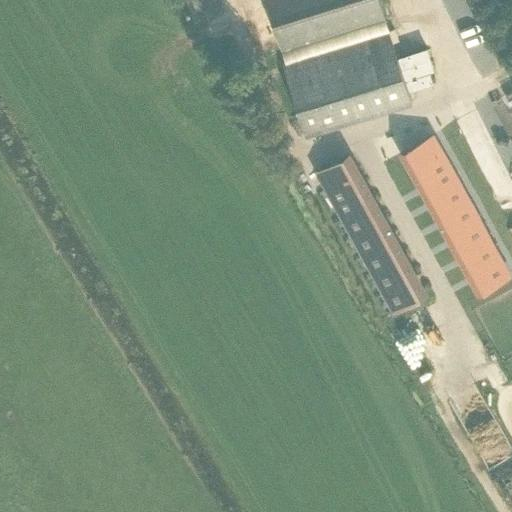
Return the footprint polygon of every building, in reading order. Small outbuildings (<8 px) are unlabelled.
[(267,0),(283,50),(386,18),(379,0),(267,0)] [(389,30),(283,63),(305,133),(411,100),(408,91),(398,58),(389,30)] [(427,49),(398,58),(408,91),(433,84),(430,72),(434,71),(427,49)] [(403,152),(412,169),(440,154),(431,136),(403,152)] [(330,185),(358,170),(349,154),(321,169),(330,185)] [(456,183),(440,154),(412,169),(428,198),(456,183)] [(358,170),(330,185),(347,216),(375,200),(358,170)] [(438,217),(466,202),(456,183),(428,198),(438,217)] [(347,216),(357,234),(385,219),(375,200),(347,216)] [(448,236),(477,220),(466,202),(438,217),(448,236)] [(395,237),(385,219),(357,234),(367,253),(395,237)] [(459,254),(487,239),(477,220),(448,236),(459,254)] [(395,237),(367,253),(377,271),(405,256),(395,237)] [(459,254),(469,273),(497,257),(487,239),(459,254)] [(405,256),(377,271),(387,290),(416,275),(405,256)] [(507,276),(497,257),(469,273),(479,291),(507,276)] [(416,275),(387,290),(398,310),(426,294),(416,275)]
